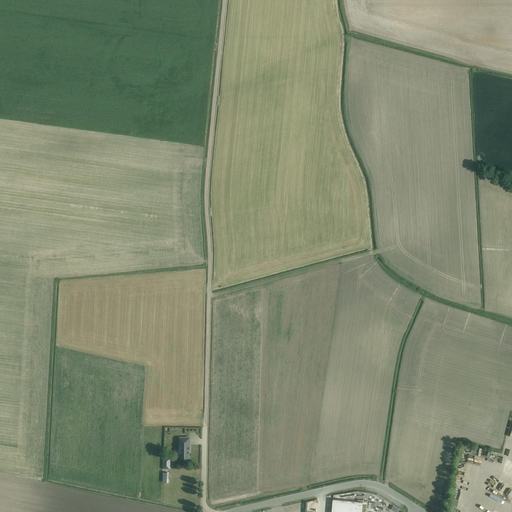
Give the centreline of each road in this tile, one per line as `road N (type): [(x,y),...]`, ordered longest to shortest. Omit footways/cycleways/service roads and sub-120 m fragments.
road 1 (track): [(205,427),(207,169),(224,0)]
road 2 (unclassified): [(231,511),(359,484),(384,488),(415,508)]
